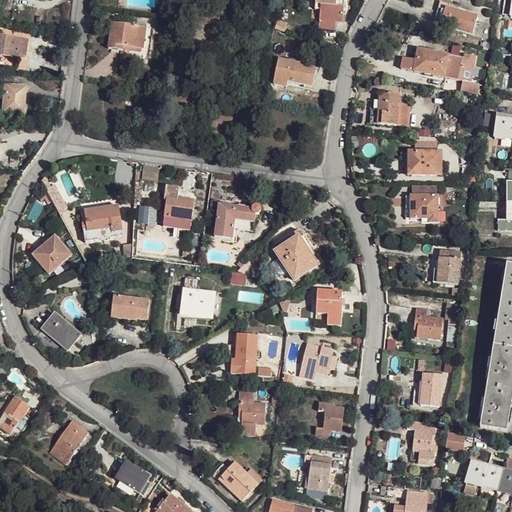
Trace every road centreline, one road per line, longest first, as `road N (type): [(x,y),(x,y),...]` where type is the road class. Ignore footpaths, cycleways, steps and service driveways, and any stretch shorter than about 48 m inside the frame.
road 1 (residential): [(354,511),(375,379),(377,298),(363,218),(332,180)]
road 2 (residential): [(59,143),(12,209),(2,290),(22,341),(70,389)]
road 3 (residential): [(59,143),(332,180)]
road 4 (residential): [(179,472),(183,402),(167,366),(136,357),(85,375),(70,389)]
road 5 (residential): [(332,180),(348,65),(378,0)]
road 6 (residential): [(87,0),(73,105),(59,143)]
road 7 (residential): [(70,389),(179,472)]
